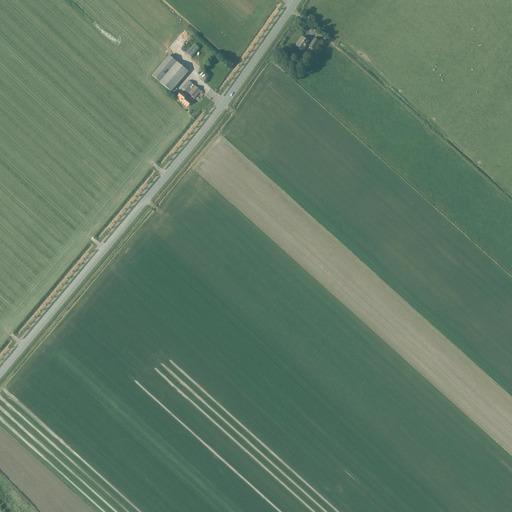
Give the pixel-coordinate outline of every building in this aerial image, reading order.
[(187,26),(183,31),(190,36),(193,30),(187,26)] [(303,50),(309,42),(302,37),(300,39),(298,42),(296,45),(303,50)] [(192,53),(200,44),(196,41),(188,50),(192,53)] [(317,44),(312,41),(309,46),(314,49),(317,44)] [(171,92),(188,72),(169,56),(152,77),(171,92)] [(183,89),(195,99),(199,93),(201,94),(202,92),(189,81),(183,89)] [(188,107),(191,103),(188,100),(185,97),(187,96),(182,92),(177,98),(188,107)]
